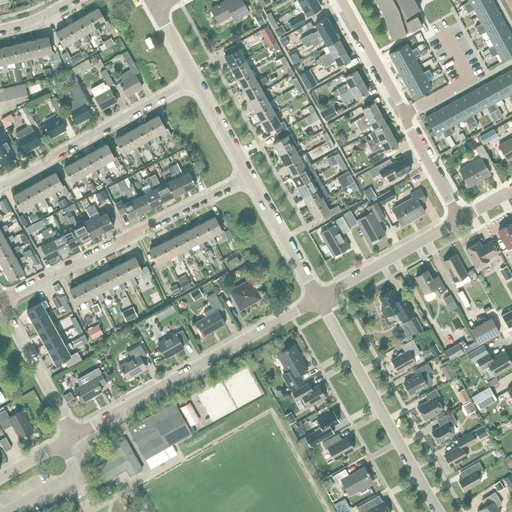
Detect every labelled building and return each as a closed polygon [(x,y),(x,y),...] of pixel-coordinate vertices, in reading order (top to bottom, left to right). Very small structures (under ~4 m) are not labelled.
[(241,15),(248,11),(241,0),(232,0),(227,3),(226,2),(212,9),(219,22),(232,14),(237,23),(243,20),(241,15)] [(317,0),(310,0),(301,5),(307,16),(322,8),(317,0)] [(375,0),(385,16),(392,39),(406,35),(405,33),(411,31),(411,32),(422,26),(416,16),(415,17),(414,14),(420,10),(413,0),(375,0)] [(468,0),(469,1),(463,4),(465,8),(466,9),(481,0),(468,0)] [(492,0),(481,0),(466,9),(468,13),(474,10),(478,17),(496,7),(492,0)] [(481,23),(475,27),(478,31),(502,18),(496,7),(478,17),(481,23)] [(99,9),(88,15),(95,29),(97,28),(104,24),(108,31),(112,29),(108,21),(106,22),(99,9)] [(270,22),(274,19),(270,12),(266,15),(270,22)] [(259,15),(255,17),(260,26),(264,24),(266,23),(261,14),(259,15)] [(95,29),(88,15),(77,21),(85,35),(87,33),(93,30),(98,37),(100,36),(101,35),(97,28),(95,29)] [(301,16),(288,24),(291,30),(305,22),(301,16)] [(311,41),(333,29),(328,18),(316,24),(319,30),(313,34),(313,33),(301,39),(304,46),(311,42),(311,41)] [(502,18),(478,31),(480,35),(486,32),(490,39),(508,29),(502,18)] [(270,22),(274,29),(278,26),(274,19),(270,22)] [(77,21),(67,27),(75,41),(76,40),(83,36),(87,43),(89,42),(91,41),(87,33),(85,35),(77,21)] [(300,34),(304,32),(313,26),(311,22),(301,27),(302,28),(297,30),(300,34)] [(75,41),(67,27),(56,33),(64,47),(73,42),(77,49),(79,48),(81,47),(76,40),(75,41)] [(267,27),(261,30),(269,46),(272,45),(276,43),(267,27)] [(339,40),(339,39),(333,29),(311,41),(311,42),(314,47),(325,41),(328,46),(339,40)] [(493,45),(488,49),(490,52),(490,53),(511,41),(511,36),(508,29),(490,39),(493,45)] [(49,37),(36,40),(40,56),(42,56),(49,54),(51,62),(53,70),(63,68),(61,59),(56,60),(54,52),(52,53),(49,37)] [(286,37),(281,40),(284,46),(289,43),(286,37)] [(115,44),(112,39),(104,43),(106,48),(107,49),(115,44)] [(40,56),(36,40),(25,43),(29,59),(31,59),(38,57),(40,65),(42,64),(44,64),(42,56),(40,56)] [(322,62),(345,50),(339,40),(328,46),(331,51),(325,54),(319,57),(320,58),(315,61),(317,65),(322,62)] [(511,41),(490,53),(492,56),(492,57),(498,54),(502,61),(511,55),(511,41)] [(239,49),(242,47),(239,42),(229,48),(232,53),(225,57),(231,68),(245,60),(239,49)] [(17,62),(19,61),(26,60),(28,68),(31,67),(33,67),(31,59),(29,59),(25,43),(13,46),(17,62)] [(276,52),(280,49),(276,43),(272,45),(276,52)] [(407,44),(389,54),(395,65),(419,52),(417,47),(411,51),(407,44)] [(21,70),(19,61),(17,62),(13,46),(1,48),(5,65),(7,64),(14,62),(17,71),(14,72),(16,82),(22,81),(19,70),(21,70)] [(5,65),(1,48),(0,48),(0,65),(3,65),(5,74),(7,73),(9,73),(7,64),(5,65)] [(331,64),(336,61),(340,67),(351,61),(345,50),(322,62),(325,67),(331,64)] [(140,72),(134,62),(127,51),(122,54),(128,65),(129,65),(131,69),(120,75),(122,78),(124,81),(120,83),(127,96),(142,88),(135,75),(140,72)] [(67,52),(61,55),(67,68),(72,65),(73,65),(70,59),(71,59),(67,52)] [(419,52),(395,65),(401,76),(419,66),(415,59),(421,56),(419,52)] [(84,58),(81,53),(76,56),(79,61),(84,58)] [(294,64),(301,61),(296,53),(290,57),(294,64)] [(284,66),(288,64),(284,56),(280,59),(284,66)] [(100,64),(96,57),(91,59),(95,66),(100,64)] [(237,79),(252,71),(245,60),(231,68),(237,79)] [(79,64),(72,68),(75,74),(82,70),(79,64)] [(288,74),(292,71),(288,64),(284,66),(288,74)] [(419,66),(401,76),(407,87),(431,74),(429,70),(423,73),(419,66)] [(511,69),(503,75),(511,91),(511,69)] [(109,86),(113,84),(114,84),(106,70),(101,72),(103,76),(107,85),(106,86),(104,82),(90,90),(95,97),(102,111),(117,102),(110,88),(109,86)] [(310,70),(300,75),(308,89),(318,84),(310,70)] [(257,81),(252,71),(237,79),(243,89),(257,81)] [(363,82),(357,71),(345,78),(348,83),(337,89),(338,90),(332,92),(335,97),(340,94),(363,82)] [(431,74),(407,87),(413,98),(431,88),(428,81),(433,78),(431,74)] [(511,91),(503,75),(492,81),(502,99),(509,95),(511,101),(511,100),(511,91)] [(263,92),(260,86),(269,82),(266,76),(257,81),(243,89),(249,100),(263,92)] [(294,85),(296,88),(300,85),(299,83),(296,78),(292,80),(294,85)] [(492,81),(481,87),(494,111),(498,109),(495,103),(502,99),(492,81)] [(75,98),(65,104),(77,125),(92,116),(84,102),(89,99),(80,83),(79,82),(69,88),(75,98)] [(344,101),(355,95),(357,99),(369,92),(363,82),(340,94),(344,101)] [(22,98),(28,96),(26,85),(20,86),(22,98)] [(300,85),(296,88),(300,95),(304,92),(300,85)] [(17,99),(22,98),(20,86),(14,87),(17,99)] [(11,100),(17,99),(14,87),(8,89),(11,100)] [(481,87),(470,93),(480,111),(486,107),(490,113),(494,111),(481,87)] [(5,101),(11,100),(8,89),(3,90),(5,101)] [(255,110),(269,102),(263,92),(249,100),(255,110)] [(470,93),(459,99),(472,123),(476,121),(473,115),(480,111),(470,93)] [(55,98),(50,101),(58,115),(63,112),(55,98)] [(459,99),(448,105),(458,123),(464,119),(468,125),(472,123),(459,99)] [(261,121),(275,113),(269,102),(255,110),(261,121)] [(358,127),(381,114),(375,103),(363,110),(366,115),(349,124),(352,130),(358,127)] [(311,115),(316,113),(311,105),(307,108),(311,115)] [(448,105),(436,111),(450,135),(454,133),(451,127),(458,123),(448,105)] [(26,106),(19,110),(28,126),(30,125),(35,122),(26,106)] [(337,115),(337,114),(333,106),(321,113),(325,121),(337,115)] [(498,109),(494,112),(498,120),(503,117),(498,109)] [(436,111),(425,117),(435,135),(442,132),(445,137),(450,135),(436,111)] [(494,112),(489,114),(494,122),(498,120),(494,112)] [(284,122),(281,124),(275,113),(261,121),(267,132),(274,128),(278,134),(287,128),(284,122)] [(319,119),(316,113),(311,115),(315,122),(319,119)] [(387,125),(381,114),(358,127),(361,132),(372,126),(375,131),(387,125)] [(67,130),(59,117),(57,118),(55,116),(46,121),(48,124),(44,126),(51,139),(67,130)] [(148,122),(147,122),(156,137),(158,136),(164,133),(168,139),(172,136),(167,129),(166,129),(158,116),(157,116),(158,116),(148,122)] [(156,137),(147,122),(137,128),(146,143),(148,142),(154,139),(157,145),(162,142),(158,136),(156,137)] [(28,126),(15,134),(19,140),(18,140),(26,154),(41,145),(34,132),(30,125),(28,126)] [(370,148),(392,135),(387,125),(375,131),(369,134),(372,139),(367,142),(370,148)] [(135,149),(137,148),(143,145),(147,151),(151,148),(148,142),(146,143),(137,128),(136,128),(137,128),(136,129),(127,134),(127,133),(126,134),(135,149)] [(291,141),(294,140),(287,128),(278,134),(281,140),(274,144),(280,155),(294,147),(291,141)] [(11,144),(5,135),(6,135),(3,130),(0,131),(0,143),(1,146),(0,146),(0,161),(3,167),(16,159),(8,145),(11,144)] [(326,142),(330,139),(326,132),(322,135),(326,142)] [(319,133),(303,141),(306,146),(321,137),(319,133)] [(141,154),(137,148),(135,149),(126,134),(116,140),(116,139),(116,140),(124,155),(133,150),(136,157),(141,154)] [(480,137),(483,144),(489,141),(486,134),(480,137)] [(344,135),(337,139),(340,145),(348,141),(344,135)] [(398,146),(392,135),(370,148),(372,152),(379,149),(383,146),(387,152),(398,146)] [(507,161),(511,158),(511,138),(499,146),(507,161)] [(330,149),(334,146),(330,139),(326,142),(330,149)] [(104,165),(106,164),(112,160),(116,168),(121,165),(116,158),(115,158),(107,144),(96,150),(104,165)] [(486,167),(493,163),(482,144),(475,148),(480,159),(460,170),(468,186),(490,174),(486,167)] [(300,157),(297,152),(300,150),(297,145),(294,147),(280,155),(286,165),(300,157)] [(110,171),(106,164),(104,165),(96,150),(86,156),(94,171),(95,170),(102,166),(106,174),(108,172),(110,171)] [(372,164),(383,158),(380,153),(369,159),(372,164)] [(333,154),(326,158),(330,166),(338,163),(334,156),(333,154)] [(338,154),(334,156),(338,163),(343,161),(338,154)] [(86,156),(75,162),(83,177),(85,176),(92,172),(96,179),(98,178),(100,177),(95,170),(94,171),(86,156)] [(292,176),(306,168),(304,164),(307,162),(304,157),(301,158),(300,157),(286,165),(291,174),(292,176)] [(379,165),(368,171),(372,178),(380,173),(383,178),(385,176),(389,183),(412,170),(406,159),(398,163),(397,161),(393,164),(390,159),(379,165)] [(83,177),(75,162),(64,168),(72,183),(81,178),(85,185),(87,184),(89,183),(85,176),(83,177)] [(194,170),(183,176),(177,164),(172,166),(185,192),(196,187),(194,182),(199,179),(194,170)] [(298,186),(317,175),(311,165),(306,168),(292,176),(298,186)] [(174,197),(185,192),(172,166),(168,168),(174,180),(167,183),(174,197)] [(341,176),(344,174),(341,170),(332,176),(343,193),(349,189),(341,176)] [(56,173),(45,179),(53,193),(55,192),(61,189),(65,196),(69,194),(65,186),(63,187),(56,173)] [(167,183),(161,187),(155,175),(150,177),(163,203),(174,197),(167,183)] [(304,197),(323,186),(317,175),(298,186),(304,197)] [(351,175),(347,177),(351,184),(355,182),(353,179),(351,175)] [(145,194),(152,208),(163,203),(150,177),(146,179),(149,184),(142,188),(145,194)] [(53,193),(45,179),(34,185),(42,199),(44,198),(50,195),(54,202),(59,200),(55,192),(53,193)] [(141,214),(129,188),(124,179),(117,182),(122,192),(124,191),(130,202),(123,205),(121,202),(116,204),(121,215),(127,212),(130,219),(141,214)] [(351,184),(350,185),(355,192),(359,189),(355,182),(351,184)] [(42,199),(34,185),(24,191),(32,205),(33,204),(40,201),(44,208),(49,206),(44,198),(42,199)] [(78,199),(83,196),(77,186),(72,189),(78,199)] [(145,194),(139,198),(133,186),(129,187),(129,188),(141,214),(152,208),(145,194)] [(324,200),(329,196),(323,186),(304,197),(310,208),(324,200)] [(368,189),(364,191),(369,200),(373,198),(368,189)] [(421,204),(427,201),(420,189),(412,194),(414,198),(393,210),(400,223),(411,217),(413,220),(426,213),(421,204)] [(106,197),(103,190),(96,194),(99,200),(106,197)] [(32,205),(24,191),(13,197),(21,211),(29,206),(33,214),(38,212),(33,204),(32,205)] [(11,210),(5,199),(0,201),(0,204),(5,214),(11,210)] [(62,208),(68,205),(65,199),(59,202),(62,208)] [(338,206),(330,210),(324,200),(310,208),(316,219),(323,215),(325,220),(336,214),(335,213),(341,210),(338,206)] [(372,243),(385,235),(377,220),(383,216),(376,203),(367,208),(370,213),(357,221),(363,230),(364,229),(372,243)] [(107,214),(101,217),(94,205),(90,207),(103,233),(114,228),(107,214)] [(92,239),(103,233),(90,207),(86,209),(92,221),(85,225),(92,239)] [(30,222),(27,217),(26,214),(20,217),(24,225),(30,222)] [(29,218),(31,223),(38,219),(36,214),(29,218)] [(81,244),(68,218),(66,215),(62,217),(66,225),(59,229),(70,250),(81,244)] [(72,215),(68,218),(81,244),(92,239),(85,225),(82,219),(76,222),(72,215)] [(211,237),(213,236),(219,232),(223,241),(227,238),(223,230),(222,231),(215,217),(204,223),(211,237)] [(343,235),(351,231),(343,217),(333,223),(334,226),(321,233),(335,257),(350,248),(343,235)] [(204,223),(193,228),(200,242),(202,241),(209,238),(212,246),(217,244),(213,236),(211,237),(204,223)] [(39,228),(36,224),(27,228),(30,233),(39,228)] [(511,224),(510,224),(508,224),(505,226),(504,228),(498,231),(508,248),(511,245),(511,224)] [(0,230),(1,232),(0,231),(0,245),(7,242),(6,240),(2,234),(9,230),(8,228),(7,226),(0,229),(0,230)] [(70,250),(59,229),(53,232),(51,227),(46,229),(59,255),(70,250)] [(200,242),(193,228),(182,234),(189,248),(191,247),(198,244),(201,252),(205,250),(206,249),(204,246),(202,241),(200,242)] [(48,261),(59,255),(46,229),(42,231),(48,243),(41,247),(48,261)] [(25,234),(20,236),(21,239),(25,245),(29,242),(26,236),(25,234)] [(189,248),(182,234),(171,239),(179,253),(180,253),(187,249),(191,257),(195,255),(191,247),(189,248)] [(0,245),(0,259),(12,253),(12,251),(8,244),(15,241),(13,238),(12,236),(6,240),(7,242),(0,245)] [(171,239),(161,244),(168,259),(170,258),(176,255),(180,262),(184,260),(180,253),(179,253),(171,239)] [(488,259),(499,253),(492,241),(482,246),(479,242),(466,249),(476,267),(489,260),(488,259)] [(168,259),(161,244),(150,250),(157,264),(165,260),(169,268),(174,266),(170,258),(168,259)] [(18,263),(17,261),(14,254),(20,251),(19,249),(18,247),(12,251),(12,253),(0,259),(0,264),(4,271),(18,263)] [(32,255),(30,256),(35,264),(40,261),(36,253),(32,255)] [(454,282),(468,275),(456,255),(443,262),(454,282)] [(24,257),(17,261),(18,263),(4,271),(10,282),(20,277),(24,274),(20,265),(26,262),(25,259),(24,257)] [(131,277),(133,276),(139,273),(143,281),(148,279),(147,278),(151,276),(146,266),(141,269),(135,257),(124,263),(131,277)] [(230,269),(240,264),(237,257),(227,262),(230,269)] [(137,284),(133,276),(131,277),(124,263),(113,268),(120,283),(122,282),(129,279),(133,286),(137,284)] [(113,268),(102,274),(110,288),(111,287),(118,284),(122,292),(126,289),(122,282),(120,283),(113,268)] [(436,295),(445,290),(439,279),(434,282),(427,271),(422,274),(420,273),(417,275),(417,276),(416,277),(425,294),(433,290),(436,295)] [(511,276),(509,271),(502,275),(505,281),(511,276)] [(102,274),(91,279),(99,294),(101,293),(107,290),(111,297),(115,295),(111,287),(110,288),(102,274)] [(186,275),(178,279),(182,286),(184,289),(191,286),(186,275)] [(213,282),(219,292),(226,289),(220,278),(213,282)] [(91,279),(81,285),(88,299),(90,298),(97,295),(100,302),(104,300),(101,293),(99,294),(91,279)] [(241,310),(260,299),(258,295),(259,294),(256,290),(255,290),(250,281),(231,292),(241,310)] [(59,284),(53,287),(56,292),(61,289),(59,284)] [(88,299),(81,285),(69,290),(77,305),(85,300),(89,308),(92,307),(93,306),(90,298),(88,299)] [(170,289),(174,295),(180,292),(177,285),(170,289)] [(194,301),(202,296),(198,289),(190,294),(194,301)] [(403,319),(413,313),(404,297),(398,300),(393,290),(379,297),(385,307),(381,309),(386,317),(394,313),(395,315),(399,312),(403,319)] [(458,293),(466,308),(470,305),(462,291),(458,293)] [(224,309),(219,300),(215,292),(206,297),(211,305),(212,308),(204,312),(206,317),(196,323),(202,335),(214,329),(215,331),(226,325),(219,312),(224,309)] [(451,295),(444,299),(451,312),(458,308),(451,295)] [(63,305),(67,303),(63,296),(59,298),(63,305)] [(58,309),(62,306),(57,297),(53,300),(58,309)] [(44,308),(47,307),(44,302),(41,303),(42,305),(27,313),(33,323),(48,315),(44,308)] [(67,312),(71,310),(67,303),(63,305),(67,312)] [(93,306),(92,307),(96,314),(101,311),(97,304),(93,306)] [(175,311),(172,305),(164,309),(168,315),(175,311)] [(480,306),(472,310),(476,318),(485,314),(480,306)] [(506,325),(508,328),(511,325),(511,309),(501,316),(506,325)] [(135,311),(130,313),(132,319),(138,316),(135,311)] [(58,326),(70,322),(67,314),(55,318),(58,326)] [(39,334),(53,326),(48,315),(33,323),(39,334)] [(74,326),(79,324),(75,317),(71,319),(74,326)] [(415,317),(403,324),(410,336),(422,329),(415,317)] [(479,344),(508,328),(506,325),(498,330),(491,318),(471,330),(479,344)] [(78,333),(83,331),(79,324),(74,326),(78,333)] [(98,325),(88,330),(92,339),(103,334),(98,325)] [(45,344),(59,336),(53,326),(39,334),(45,344)] [(183,346),(189,343),(182,331),(158,344),(166,359),(184,349),(183,346)] [(84,344),(88,341),(85,334),(80,337),(84,344)] [(65,347),(64,346),(59,336),(45,344),(50,355),(65,347)] [(412,358),(420,353),(413,340),(402,346),(405,352),(391,360),(398,372),(415,363),(412,358)] [(476,341),(467,346),(469,350),(478,345),(476,341)] [(73,348),(71,343),(70,343),(64,346),(65,347),(50,355),(56,365),(63,361),(67,369),(81,361),(77,353),(70,357),(67,351),(73,348)] [(445,351),(450,360),(464,352),(459,344),(445,351)] [(145,367),(140,358),(146,355),(140,345),(128,352),(132,360),(119,367),(127,380),(135,376),(133,374),(145,367)] [(477,360),(489,353),(484,345),(468,354),(473,362),(477,360)] [(298,374),(307,369),(294,346),(278,355),(287,372),(283,375),(291,389),(303,382),(298,374)] [(489,366),(495,376),(511,365),(511,363),(505,351),(492,359),(489,353),(477,360),(482,369),(489,366)] [(414,371),(417,376),(404,383),(410,394),(432,382),(427,373),(432,371),(428,363),(414,371)] [(442,368),(449,379),(455,376),(448,364),(442,368)] [(101,374),(100,372),(101,372),(99,368),(81,378),(84,384),(74,390),(82,404),(102,392),(100,388),(106,384),(110,381),(105,372),(101,374)] [(496,377),(486,383),(488,387),(499,381),(496,377)] [(308,407),(325,397),(318,385),(306,392),(303,386),(292,392),(297,401),(303,398),(308,407)] [(476,393),(472,387),(466,390),(470,396),(476,393)] [(478,408),(495,398),(489,387),(472,398),(478,408)] [(425,420),(443,410),(436,397),(440,395),(436,389),(425,395),(429,401),(418,407),(425,420)] [(457,393),(463,404),(470,400),(464,389),(457,393)] [(70,392),(63,396),(67,403),(74,398),(70,392)] [(468,415),(476,411),(470,401),(463,406),(468,415)] [(127,429),(145,460),(167,447),(192,434),(188,427),(174,402),(150,416),(127,429)] [(190,403),(180,408),(188,421),(197,416),(190,403)] [(5,411),(0,413),(0,421),(5,430),(12,426),(20,439),(32,433),(21,412),(9,418),(5,411)] [(330,427),(339,422),(333,411),(317,420),(321,427),(315,430),(315,432),(306,437),(311,447),(334,434),(330,427)] [(450,427),(457,423),(451,412),(440,418),(444,425),(432,432),(438,443),(454,434),(450,427)] [(291,413),(286,416),(290,423),(295,420),(291,413)] [(483,426),(475,431),(479,439),(488,434),(483,426)] [(467,457),(462,449),(476,441),(471,433),(457,441),(460,446),(445,455),(451,466),(467,457)] [(335,460),(352,450),(346,438),(342,440),(338,434),(322,443),(326,450),(328,449),(335,460)] [(11,449),(5,438),(0,440),(0,443),(5,453),(11,449)] [(103,482),(112,477),(125,470),(129,477),(141,470),(124,440),(112,446),(117,456),(95,468),(103,482)] [(465,490),(481,481),(478,476),(485,473),(479,462),(460,472),(463,478),(459,481),(465,490)] [(358,489),(372,481),(364,467),(349,476),(345,469),(332,476),(337,485),(342,482),(350,495),(359,490),(358,489)] [(508,489),(511,487),(511,476),(503,481),(508,489)] [(330,478),(323,482),(326,488),(333,484),(330,478)] [(504,489),(499,482),(494,485),(498,492),(504,489)] [(495,492),(482,501),(486,507),(477,511),(478,511),(479,511),(478,511),(500,511),(501,511),(497,506),(502,504),(495,492)] [(389,511),(383,501),(381,502),(377,505),(374,499),(366,503),(357,508),(359,511),(389,511)] [(335,505),(339,511),(342,511),(349,509),(344,500),(335,505)]
